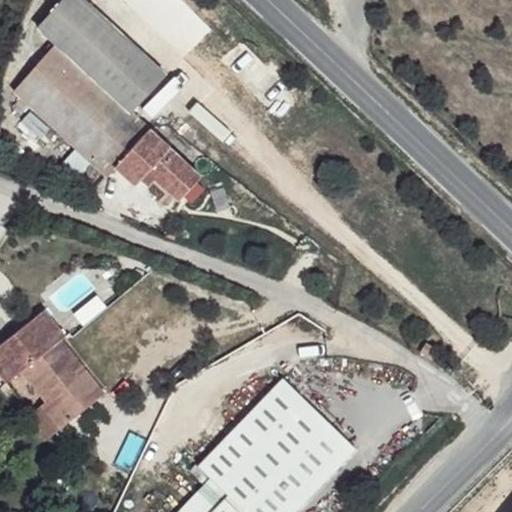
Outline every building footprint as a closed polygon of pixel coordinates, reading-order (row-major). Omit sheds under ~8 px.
[(159,62),(60,0),(50,0),(28,37),(42,49),(132,104),(159,62)] [(132,104),(42,49),(10,101),(107,167),(117,155),(144,114),(132,104)] [(211,157),(144,114),(117,155),(145,173),(154,158),(196,184),(211,157)] [(0,331),(0,373),(20,360),(57,330),(37,302),(0,331)] [(61,417),(97,385),(57,330),(20,360),(40,387),(61,417)] [(40,387),(20,360),(0,373),(0,380),(8,393),(17,406),(40,387)] [(298,511),(360,448),(284,379),(198,473),(211,485),(227,501),(216,511),(298,511)] [(40,387),(17,406),(41,434),(61,417),(40,387)] [(181,511),(216,511),(227,501),(211,485),(181,511)]
